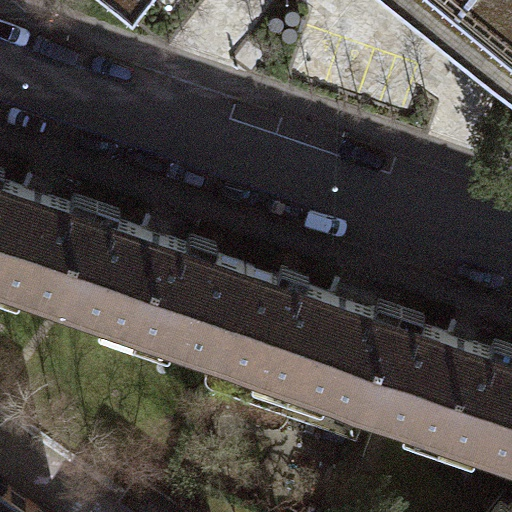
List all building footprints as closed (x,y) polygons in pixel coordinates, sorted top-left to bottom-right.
[(109,0),(134,20),(149,0),(109,0)] [(511,0),(389,0),(511,97),(511,0)] [(94,209),(0,176),(0,277),(63,299),(94,209)] [(247,261),(94,209),(63,299),(214,351),(215,352),(247,261)] [(290,378),(367,404),(399,314),(247,261),(215,352),(214,351),(206,373),(206,379),(210,385),(270,405),(278,405),(282,401),(290,378)] [(511,352),(399,314),(367,404),(511,454),(511,352)] [(0,511),(49,511),(0,477),(0,511)]
